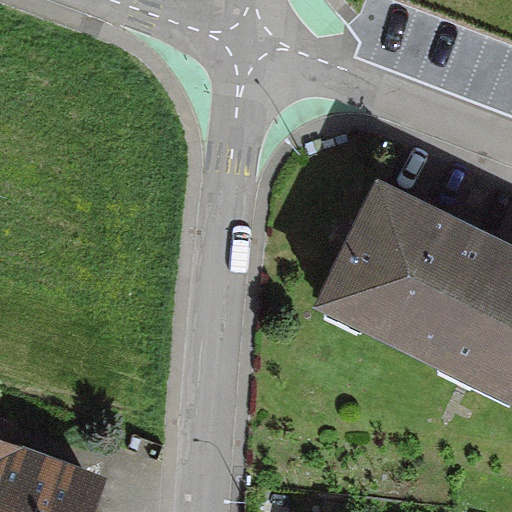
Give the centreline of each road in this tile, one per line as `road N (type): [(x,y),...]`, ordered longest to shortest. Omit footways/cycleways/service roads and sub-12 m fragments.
road 1 (residential): [(247,39),(203,314),(186,511)]
road 2 (residential): [(247,39),(292,49),(511,148)]
road 3 (residential): [(121,0),(247,39)]
